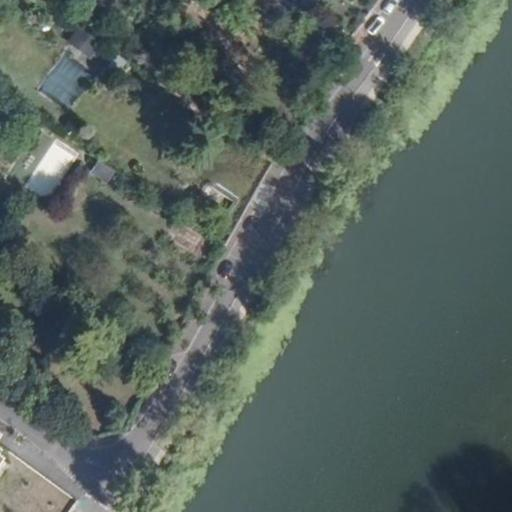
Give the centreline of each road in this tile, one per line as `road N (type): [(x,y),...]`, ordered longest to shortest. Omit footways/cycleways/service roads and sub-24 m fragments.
road 1 (residential): [(122,461),(183,370),(311,135),(411,0)]
road 2 (residential): [(0,414),(73,457),(122,461)]
